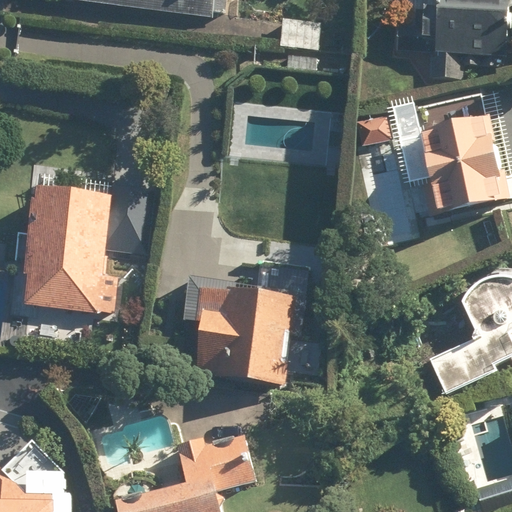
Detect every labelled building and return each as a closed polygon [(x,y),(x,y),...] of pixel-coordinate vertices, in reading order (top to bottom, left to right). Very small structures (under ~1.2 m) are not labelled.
[(88,0),(235,14),(236,0),(88,0)] [(511,0),(424,0),(422,31),(404,29),(402,50),(433,52),(431,76),(469,79),(470,64),(511,67),(511,0)] [(429,108),(432,127),(402,132),(411,186),(444,180),(449,211),(511,200),(511,136),(508,114),(505,95),(429,108)] [(49,184),(30,304),(121,319),(128,275),(117,274),(122,244),(147,248),(153,211),(123,206),(125,196),(49,184)] [(511,275),(511,276),(509,276),(507,276),(505,277),(503,277),(501,277),(499,278),(497,279),(495,279),(493,280),(491,281),(489,281),(487,282),(486,283),(484,284),(482,286),(480,287),(479,288),(477,289),(476,291),(474,292),(473,293),(471,295),(470,296),(469,298),(468,300),(466,301),(465,303),(482,339),(432,362),(447,397),(500,373),(497,367),(511,360),(511,275)] [(302,382),(311,298),(248,292),(249,283),(197,278),(193,320),(221,322),(219,334),(234,335),(230,375),(302,382)] [(197,482),(126,502),(128,511),(235,511),(230,492),(268,481),(255,432),(217,442),(215,432),(185,440),(197,482)] [(73,470),(33,468),(33,478),(9,477),(10,466),(0,465),(0,511),(78,511),(80,491),(72,491),(73,470)] [(511,477),(480,488),(484,501),(511,492),(511,477)]
